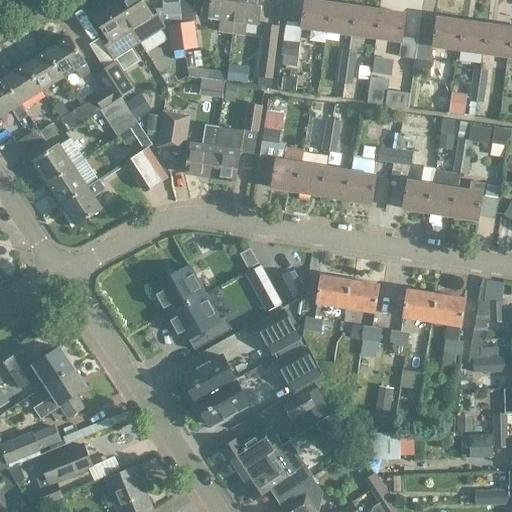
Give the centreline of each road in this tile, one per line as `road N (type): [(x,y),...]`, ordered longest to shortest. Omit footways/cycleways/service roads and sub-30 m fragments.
road 1 (residential): [(60,272),(190,216),(511,267)]
road 2 (residential): [(217,511),(60,272)]
